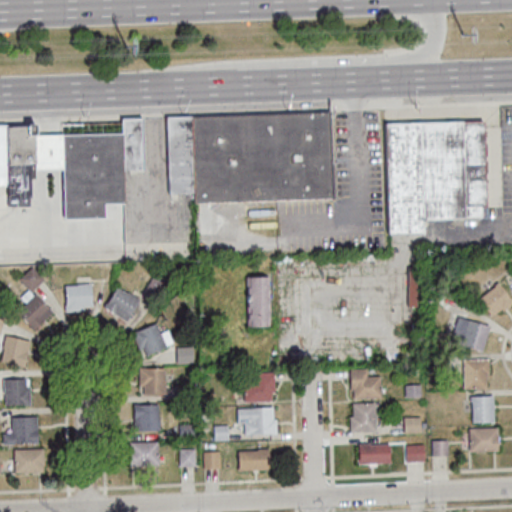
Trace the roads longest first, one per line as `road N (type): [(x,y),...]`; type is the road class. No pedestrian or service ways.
road 1 (residential): [(511,488),(0,510)]
road 2 (trunk): [(130,88),(223,64),(411,55),(429,41),(429,0)]
road 3 (trunk): [(0,92),(315,81)]
road 4 (trunk): [(268,0),(34,8)]
road 5 (residential): [(313,511),(310,371)]
road 6 (residential): [(86,508),(83,369)]
road 7 (trunk): [(315,81),(438,76)]
